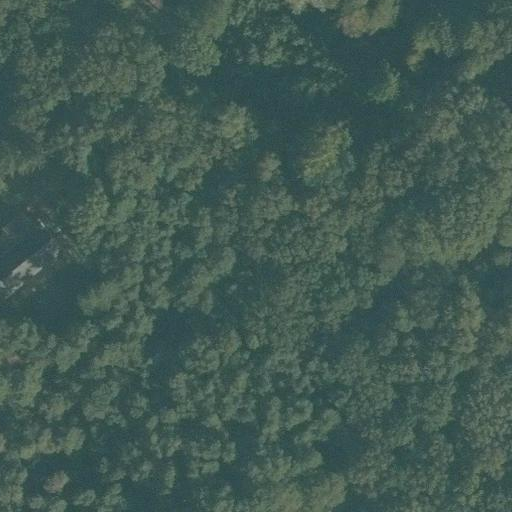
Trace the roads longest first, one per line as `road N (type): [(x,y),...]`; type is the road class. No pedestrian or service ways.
road 1 (track): [(0,365),(110,357),(268,323),(360,324),(474,133),(511,85)]
road 2 (unclassified): [(360,324),(410,399),(458,451),(511,490)]
